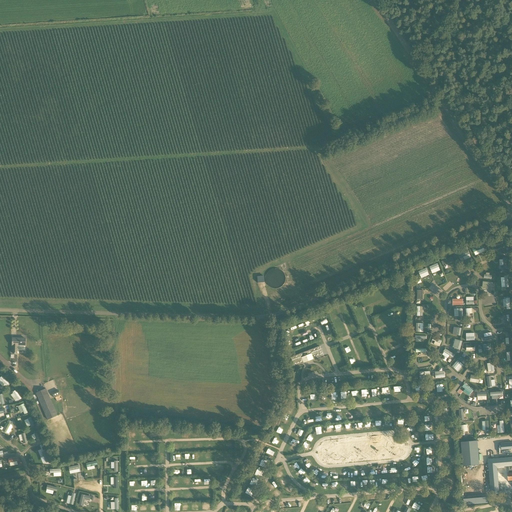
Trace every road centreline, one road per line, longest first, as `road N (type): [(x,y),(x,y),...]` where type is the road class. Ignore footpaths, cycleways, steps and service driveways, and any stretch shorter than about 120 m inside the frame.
road 1 (unclassified): [(0,310),(267,316),(511,217)]
road 2 (unclassified): [(511,210),(374,0)]
